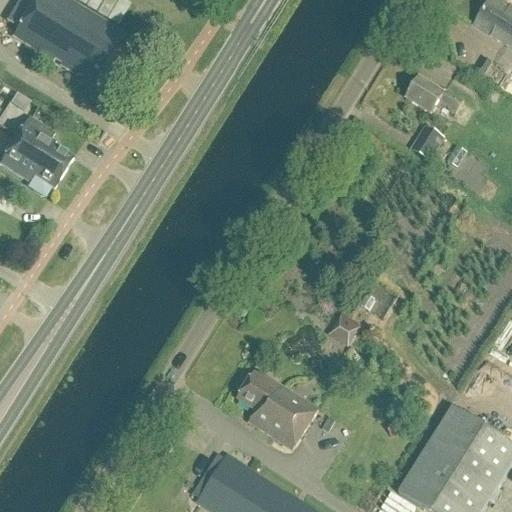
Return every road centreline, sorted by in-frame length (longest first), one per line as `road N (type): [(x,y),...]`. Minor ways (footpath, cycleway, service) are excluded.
road 1 (unclassified): [(83,511),(409,0)]
road 2 (primary): [(40,356),(267,0)]
